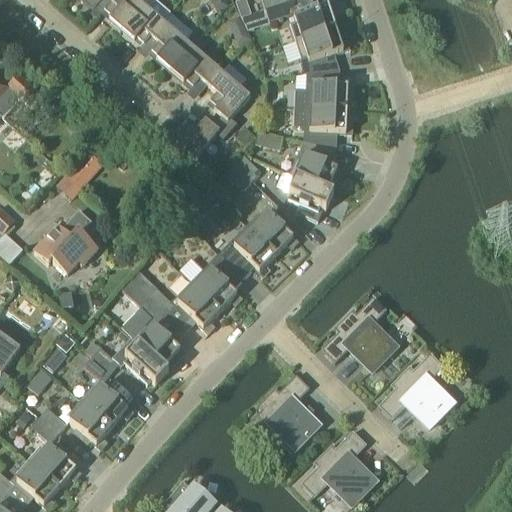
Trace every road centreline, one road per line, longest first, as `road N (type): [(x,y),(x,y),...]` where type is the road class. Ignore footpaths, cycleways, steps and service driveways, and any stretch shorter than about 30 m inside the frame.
road 1 (residential): [(265,324),(379,210),(401,163),(406,116)]
road 2 (residential): [(95,510),(265,324)]
road 3 (residential): [(265,324),(400,459)]
road 4 (residential): [(23,0),(162,118)]
road 5 (residential): [(406,116),(371,0)]
